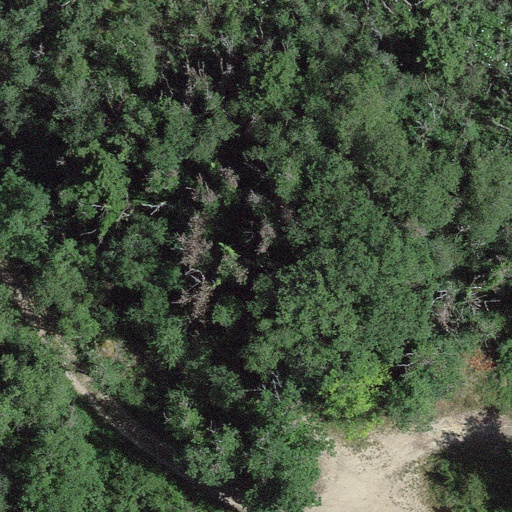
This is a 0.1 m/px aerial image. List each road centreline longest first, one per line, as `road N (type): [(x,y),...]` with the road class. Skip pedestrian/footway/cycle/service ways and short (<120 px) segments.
road 1 (track): [(0,265),(34,299),(115,429),(197,481),(329,511)]
road 2 (track): [(333,511),(406,450),(511,444)]
